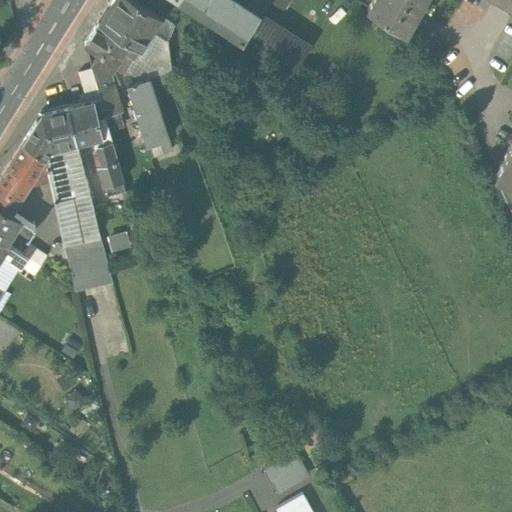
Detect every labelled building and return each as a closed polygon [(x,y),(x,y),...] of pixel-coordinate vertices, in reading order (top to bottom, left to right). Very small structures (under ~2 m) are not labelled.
[(159,13),(137,0),(110,0),(98,22),(129,40),(139,46),(159,13)] [(183,0),(241,38),(246,31),(263,41),(268,32),(259,26),(266,16),(258,11),(265,0),(183,0)] [(370,0),(367,6),(402,29),(418,0),(370,0)] [(129,40),(98,22),(84,44),(98,53),(92,62),(106,70),(110,72),(129,40)] [(106,70),(92,62),(90,65),(91,68),(100,99),(105,116),(118,112),(106,70)] [(91,68),(79,72),(86,94),(88,102),(95,100),(100,99),(91,68)] [(150,76),(127,83),(146,144),(169,137),(150,76)] [(83,103),(68,107),(78,142),(94,138),(107,195),(125,190),(111,140),(103,142),(95,100),(88,102),(86,94),(81,95),(83,103)] [(68,107),(41,114),(43,120),(50,149),(78,142),(68,107)] [(78,142),(50,149),(43,120),(35,122),(22,142),(45,156),(50,176),(65,240),(89,235),(94,258),(105,255),(78,142)] [(169,137),(146,144),(150,156),(173,148),(169,137)] [(511,141),(493,175),(495,176),(511,186),(511,141)] [(45,156),(22,142),(0,177),(0,188),(17,199),(28,181),(50,176),(45,156)] [(511,186),(495,176),(494,178),(511,214),(511,186)] [(33,225),(0,204),(0,238),(3,241),(11,228),(26,238),(33,225)] [(3,241),(0,238),(0,252),(1,251),(10,257),(9,259),(18,265),(20,266),(26,256),(22,253),(3,241)] [(46,255),(28,243),(22,253),(26,256),(39,264),(46,255)] [(39,264),(26,256),(20,266),(18,265),(16,269),(31,278),(39,264)] [(21,328),(0,315),(0,356),(2,358),(21,328)] [(298,446),(265,464),(279,488),(311,469),(298,446)] [(311,511),(300,492),(275,506),(278,511),(311,511)]
